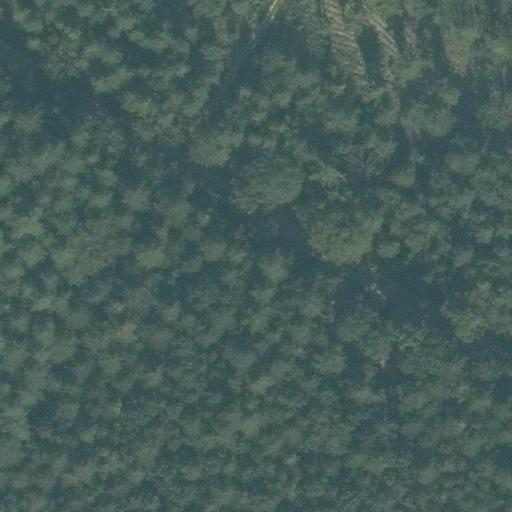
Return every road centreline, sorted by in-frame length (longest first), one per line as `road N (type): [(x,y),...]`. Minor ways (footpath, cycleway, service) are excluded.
road 1 (track): [(166,169),(511,356)]
road 2 (track): [(0,456),(166,169)]
road 3 (track): [(278,0),(166,169)]
road 4 (track): [(166,169),(0,54)]
